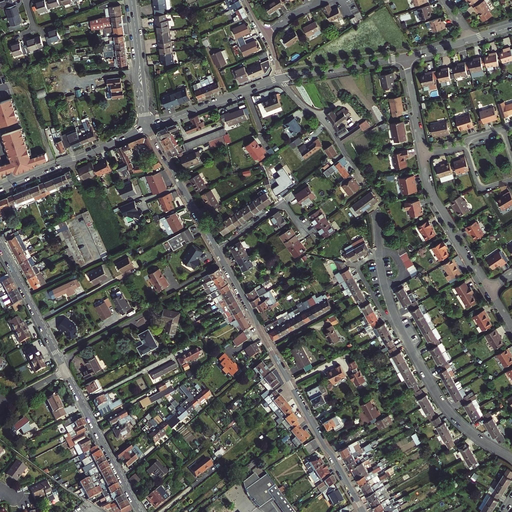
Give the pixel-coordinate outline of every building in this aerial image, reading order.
[(170,0),(154,0),(156,4),(154,5),(155,9),(168,7),(168,9),(171,8),(172,7),(170,0)] [(236,9),(243,6),(240,0),(233,0),(229,2),(232,9),(235,8),(236,9)] [(271,12),(283,3),(281,0),(274,0),(266,6),(271,12)] [(489,11),(491,9),(484,0),(482,0),(473,6),(476,10),(478,9),(480,12),(482,15),(480,16),(483,21),(492,15),(489,11)] [(51,9),(50,7),(48,1),(44,2),(44,1),(36,3),(39,13),(51,9)] [(107,16),(121,14),(120,5),(112,6),(111,1),(99,5),(99,8),(106,7),(107,16)] [(0,5),(0,7),(0,9),(5,7),(8,16),(18,13),(15,5),(13,5),(12,2),(0,5)] [(325,13),(326,13),(329,20),(338,17),(341,23),(344,21),(345,21),(343,18),(338,7),(331,10),(328,4),(327,4),(322,7),(325,13)] [(429,5),(419,8),(423,19),(435,15),(434,11),(431,12),(430,9),(429,5)] [(248,15),(243,6),(236,9),(238,13),(236,14),(237,15),(233,17),(234,18),(230,20),(232,23),(248,16),(248,15)] [(12,29),(19,27),(18,23),(21,22),(18,13),(8,16),(12,29)] [(91,20),(92,29),(104,27),(123,24),(121,14),(107,16),(98,17),(91,20)] [(158,25),(159,31),(171,30),(169,14),(155,16),(157,25),(158,25)] [(441,17),(430,20),(434,32),(447,28),(445,24),(443,25),(442,21),(441,17)] [(316,34),(321,31),(316,21),(303,27),(307,35),(315,32),(316,34)] [(236,44),(242,41),(240,37),(250,32),(247,23),(230,30),(236,44)] [(123,24),(104,27),(105,36),(124,33),(123,24)] [(59,38),(56,29),(48,32),(49,35),(45,36),(48,44),(52,43),(51,41),(59,38)] [(159,38),(158,38),(159,42),(172,40),(171,30),(159,31),(159,38)] [(295,30),(291,33),(291,32),(283,38),(292,50),(296,47),(293,43),(297,41),(296,39),(300,37),(295,30)] [(102,39),(110,38),(110,43),(125,41),(124,33),(105,36),(102,37),(102,39)] [(26,52),(30,51),(29,49),(38,46),(35,37),(26,40),(27,43),(24,44),(26,52)] [(159,46),(161,46),(161,52),(173,50),(172,40),(159,42),(159,46)] [(104,47),(105,51),(109,50),(126,48),(125,41),(110,43),(108,43),(108,47),(104,47)] [(242,57),(258,50),(254,41),(244,46),(242,41),(236,44),(242,57)] [(26,52),(24,44),(20,45),(19,42),(10,45),(13,54),(22,51),(22,53),(26,52)] [(505,51),(500,52),(503,62),(511,59),(511,48),(511,46),(507,47),(508,50),(505,51)] [(105,54),(105,56),(111,55),(127,53),(126,48),(109,50),(110,53),(105,54)] [(213,53),(218,65),(227,62),(226,59),(229,58),(226,49),(223,50),(213,53)] [(162,58),(161,58),(162,62),(175,61),(173,50),(161,52),(162,58)] [(490,56),(485,57),(488,67),(500,65),(497,52),(493,53),(493,55),(490,56)] [(106,59),(106,61),(110,61),(127,58),(127,53),(111,55),(112,58),(106,59)] [(481,57),(476,58),(477,60),(474,61),(469,62),(471,73),(483,70),(481,57)] [(119,68),(128,67),(127,58),(110,61),(111,63),(114,63),(115,66),(118,65),(119,68)] [(272,66),(272,64),(271,58),(248,67),(253,77),(268,72),(272,66)] [(465,62),(460,63),(461,65),(457,66),(454,67),(456,77),(468,75),(467,70),(465,62)] [(447,70),(443,71),(438,72),(444,82),(453,80),(450,67),(446,68),(447,70)] [(233,74),(235,78),(239,77),(241,82),(250,78),(246,69),(235,73),(235,71),(233,72),(233,74)] [(433,71),(429,72),(430,74),(426,74),(422,75),(424,86),(436,84),(435,79),(433,71)] [(395,79),(393,72),(381,75),(384,89),(395,87),(394,80),(395,79)] [(208,78),(210,82),(210,83),(214,92),(222,89),(221,89),(218,80),(215,81),(212,73),(207,75),(208,78)] [(106,79),(107,86),(111,85),(113,98),(124,96),(123,89),(122,89),(121,81),(120,82),(119,77),(106,79)] [(196,82),(195,78),(191,79),(198,98),(206,95),(201,80),(196,82)] [(210,82),(208,78),(201,80),(206,95),(214,92),(210,83),(210,82)] [(186,97),(186,99),(191,97),(186,85),(176,89),(180,100),(186,97)] [(174,102),(180,100),(176,89),(162,94),(166,107),(175,103),(174,102)] [(273,96),(258,102),(263,115),(282,108),(276,92),(273,93),(273,96)] [(403,110),(401,96),(389,98),(393,116),(402,114),(401,111),(403,110)] [(11,97),(0,100),(0,124),(18,119),(11,97)] [(509,116),(509,114),(511,113),(511,102),(506,105),(505,101),(499,103),(503,117),(509,116)] [(229,111),(224,113),(229,124),(247,117),(243,107),(230,113),(229,111)] [(336,113),(338,115),(336,116),(332,109),(326,114),(334,125),(335,129),(338,128),(336,124),(347,116),(343,111),(346,109),(344,107),(336,113)] [(490,120),(498,118),(495,108),(488,110),(487,108),(480,110),(484,123),(491,121),(490,120)] [(191,117),(192,121),(193,120),(194,122),(185,126),(187,133),(206,125),(204,120),(201,121),(198,114),(191,117)] [(474,126),(470,114),(456,118),(460,129),(467,127),(467,128),(474,126)] [(88,116),(82,118),(84,126),(85,129),(90,140),(97,137),(88,116)] [(284,123),(287,126),(284,128),(290,136),(302,127),(294,116),(284,123)] [(363,130),(369,126),(365,120),(358,124),(362,129),(363,130)] [(404,125),(403,121),(391,124),(395,141),(406,139),(403,125),(404,125)] [(446,134),(450,133),(448,121),(432,124),(434,135),(446,133),(446,134)] [(76,128),(77,131),(82,143),(90,140),(85,129),(84,126),(81,128),(80,128),(79,128),(78,126),(77,126),(76,122),(75,123),(76,126),(76,128)] [(172,130),(178,127),(176,123),(158,131),(158,133),(161,139),(173,132),(172,130)] [(362,129),(358,124),(350,129),(347,124),(338,129),(336,130),(337,132),(343,142),(362,129)] [(58,125),(51,127),(52,131),(60,150),(65,148),(62,139),(63,139),(62,138),(61,134),(60,131),(58,125)] [(5,162),(0,163),(0,172),(8,170),(15,168),(16,172),(33,165),(33,163),(47,158),(45,151),(30,156),(21,127),(2,133),(11,160),(5,162)] [(76,128),(61,134),(62,138),(63,139),(66,147),(72,144),(73,147),(82,143),(77,131),(76,128)] [(173,132),(161,139),(164,145),(176,138),(173,132)] [(116,166),(118,171),(121,170),(124,177),(135,172),(146,170),(149,174),(155,173),(152,169),(158,167),(162,164),(147,137),(144,137),(138,139),(140,144),(144,143),(149,152),(150,152),(154,159),(144,164),(133,166),(128,154),(133,152),(131,148),(136,146),(134,141),(118,147),(124,162),(116,166)] [(218,137),(215,138),(211,139),(210,140),(213,146),(221,143),(218,137)] [(297,145),(302,141),(299,137),(293,140),(297,145)] [(176,138),(164,145),(167,150),(179,144),(176,138)] [(317,138),(312,141),(313,143),(306,148),(304,145),(299,148),(304,156),(322,144),(317,138)] [(264,154),(267,152),(263,146),(261,147),(255,139),(246,146),(256,159),(257,158),(259,161),(266,157),(264,154)] [(170,156),(182,151),(179,144),(167,150),(170,156)] [(316,155),(318,157),(324,153),(328,159),(327,160),(328,161),(332,159),(331,157),(338,153),(332,144),(321,151),(316,155)] [(393,153),(396,168),(407,166),(405,157),(409,156),(408,149),(399,150),(399,152),(393,153)] [(195,151),(181,157),(185,167),(199,161),(195,151)] [(335,170),(336,171),(338,170),(344,178),(345,178),(347,176),(349,175),(342,166),(348,161),(344,156),(341,158),(338,160),(332,165),(323,172),(326,176),(330,173),(330,174),(332,173),(331,172),(335,170)] [(462,160),(455,162),(459,174),(470,170),(466,156),(461,158),(462,160)] [(103,162),(94,166),(98,174),(98,175),(105,172),(106,173),(112,170),(107,159),(102,161),(103,162)] [(92,161),(88,163),(89,164),(79,169),(83,179),(91,175),(91,176),(98,174),(94,166),(92,161)] [(442,166),(437,167),(441,177),(453,173),(450,162),(446,163),(446,164),(442,166)] [(285,166),(279,169),(282,174),(277,178),(281,184),(274,188),(277,194),(295,182),(285,166)] [(154,173),(146,175),(156,193),(169,188),(162,176),(161,176),(159,171),(154,173)] [(68,178),(68,177),(66,173),(54,178),(57,186),(58,189),(75,182),(73,176),(68,178)] [(190,178),(198,191),(207,187),(199,173),(190,178)] [(347,176),(345,178),(344,178),(339,182),(349,195),(360,187),(350,174),(349,174),(349,175),(347,176)] [(404,193),(417,190),(415,176),(399,179),(401,188),(403,188),(404,193)] [(48,189),(57,186),(54,178),(42,183),(46,190),(48,189)] [(123,198),(132,194),(132,195),(137,193),(132,182),(119,188),(123,198)] [(34,195),(46,190),(42,183),(31,187),(34,195)] [(303,205),(316,196),(309,186),(296,194),(303,205)] [(34,195),(31,187),(23,191),(27,201),(35,198),(34,195)] [(220,205),(211,189),(202,194),(207,203),(205,204),(209,211),(215,207),(220,205)] [(259,192),(261,195),(267,204),(273,200),(267,191),(265,193),(262,189),(259,192)] [(15,206),(27,201),(23,191),(11,195),(15,206)] [(358,215),(377,201),(370,192),(351,206),(358,215)] [(511,194),(510,192),(505,195),(505,196),(498,201),(504,210),(511,205),(511,194)] [(170,193),(158,197),(164,212),(174,208),(171,200),(173,200),(170,193)] [(12,207),(15,206),(11,195),(0,199),(0,200),(3,208),(11,204),(12,207)] [(255,201),(252,203),(258,210),(267,204),(261,195),(254,200),(255,201)] [(451,202),(453,206),(455,205),(459,211),(461,216),(471,210),(467,204),(468,203),(466,200),(464,199),(462,195),(461,196),(451,202)] [(137,199),(121,206),(125,215),(128,214),(134,217),(134,215),(142,219),(144,213),(145,213),(145,212),(146,210),(140,207),(139,205),(140,204),(137,199)] [(405,202),(406,209),(409,208),(411,216),(414,215),(415,216),(415,217),(416,217),(417,217),(418,217),(419,216),(419,215),(419,214),(424,213),(423,208),(421,209),(420,206),(421,206),(420,199),(405,202)] [(249,205),(248,204),(242,208),(249,216),(258,210),(252,203),(249,205)] [(242,208),(236,212),(237,213),(234,215),(239,223),(249,216),(242,208)] [(316,226),(327,219),(323,213),(321,214),(319,210),(310,216),(316,226)] [(183,225),(175,211),(160,218),(169,233),(183,225)] [(278,211),(270,217),(274,223),(273,223),(277,229),(287,222),(283,217),(282,217),(278,211)] [(239,223),(234,215),(231,217),(231,216),(224,220),(230,229),(239,223)] [(324,237),(334,230),(327,219),(316,226),(324,237)] [(230,229),(224,220),(218,224),(224,233),(230,229)] [(418,230),(420,233),(422,233),(426,240),(436,234),(433,229),(432,230),(431,227),(433,226),(429,220),(418,226),(419,228),(418,230)] [(466,228),(471,235),(472,234),(476,239),(484,234),(481,229),(481,228),(480,225),(478,225),(476,221),(466,228)] [(194,238),(188,227),(181,231),(187,242),(194,238)] [(291,229),(281,236),(288,245),(298,238),(291,229)] [(174,250),(187,242),(181,231),(167,239),(174,250)] [(15,232),(13,233),(7,236),(13,248),(21,244),(15,232)] [(305,249),(298,238),(288,245),(295,256),(305,249)] [(235,250),(233,251),(237,259),(248,253),(244,247),(243,247),(243,246),(245,245),(246,244),(244,241),(242,240),(240,242),(240,241),(233,244),(235,250)] [(366,249),(369,247),(366,241),(359,245),(357,241),(353,243),(353,244),(355,247),(360,255),(367,251),(366,249)] [(433,251),(434,253),(435,253),(440,260),(449,255),(445,248),(446,247),(443,241),(432,247),(433,250),(433,251)] [(17,255),(24,251),(21,244),(13,248),(17,255)] [(197,254),(199,256),(203,251),(193,244),(182,259),(194,268),(200,260),(199,259),(197,257),(196,257),(195,257),(194,257),(196,253),(197,254)] [(353,244),(344,250),(345,253),(355,247),(353,244)] [(352,260),(360,255),(355,247),(345,253),(344,254),(347,260),(350,258),(352,260)] [(32,257),(28,249),(24,251),(17,255),(21,263),(28,259),(32,257)] [(500,252),(494,255),(494,256),(488,260),(493,269),(500,265),(501,267),(507,263),(500,252)] [(253,264),(248,253),(237,259),(243,269),(253,264)] [(130,268),(134,266),(128,256),(116,262),(122,272),(130,267),(130,268)] [(455,262),(453,258),(442,264),(448,275),(446,276),(448,280),(461,273),(455,263),(455,262)] [(32,266),(28,259),(21,263),(25,270),(32,266)] [(37,264),(35,264),(32,266),(25,270),(28,278),(36,274),(41,271),(37,264)] [(348,268),(346,264),(340,268),(345,278),(353,274),(350,267),(348,268)] [(103,265),(95,269),(96,271),(89,274),(95,284),(99,282),(99,281),(100,281),(100,280),(99,279),(104,277),(105,278),(109,276),(103,265)] [(206,281),(222,272),(219,267),(203,276),(206,281)] [(164,276),(159,268),(158,268),(154,270),(154,271),(150,273),(152,277),(151,277),(154,283),(155,282),(158,287),(157,288),(159,291),(162,289),(161,288),(169,284),(164,276)] [(41,271),(36,274),(28,278),(34,289),(44,284),(46,283),(41,271)] [(206,281),(209,287),(225,277),(222,272),(206,281)] [(358,281),(353,274),(345,278),(349,286),(358,281)] [(0,290),(13,284),(10,279),(8,280),(6,276),(0,278),(0,290)] [(225,277),(209,287),(211,292),(228,282),(225,277)] [(268,278),(246,292),(246,293),(250,300),(260,295),(257,290),(270,281),(268,278)] [(53,290),(57,297),(67,292),(69,296),(75,292),(74,289),(77,287),(74,280),(53,290)] [(358,281),(349,286),(346,288),(350,295),(353,293),(362,288),(358,281)] [(465,304),(475,298),(471,292),(473,291),(470,285),(468,286),(464,281),(455,287),(465,304)] [(217,295),(231,287),(228,282),(211,292),(207,294),(206,294),(208,298),(216,294),(217,295)] [(402,282),(395,286),(397,289),(395,291),(400,298),(408,293),(402,282)] [(0,290),(0,295),(1,297),(3,296),(16,290),(13,284),(0,290)] [(219,301),(234,293),(231,287),(217,295),(219,301)] [(365,296),(362,288),(353,293),(357,300),(358,300),(360,303),(366,299),(365,296)] [(260,295),(250,300),(253,305),(257,303),(269,296),(267,293),(271,291),(270,289),(260,295)] [(4,302),(18,295),(16,290),(3,296),(5,298),(1,300),(3,303),(4,302)] [(271,291),(267,293),(269,296),(257,303),(261,310),(265,308),(270,305),(275,302),(277,301),(271,291)] [(123,293),(114,298),(123,313),(132,307),(129,301),(128,302),(126,298),(123,293)] [(234,293),(219,301),(222,306),(237,297),(234,293)] [(408,293),(400,298),(404,306),(409,303),(411,306),(418,302),(416,299),(413,301),(408,293)] [(325,300),(322,294),(319,295),(327,310),(333,306),(328,298),(325,300)] [(19,302),(21,301),(18,295),(4,302),(6,306),(3,308),(4,310),(11,306),(19,302)] [(327,310),(319,295),(314,298),(322,312),(327,310)] [(237,297),(222,306),(225,311),(240,302),(237,297)] [(322,312),(314,298),(309,301),(317,315),(322,312)] [(467,306),(476,300),(475,298),(465,304),(467,306)] [(368,302),(366,299),(360,303),(366,314),(374,309),(370,302),(368,302)] [(106,301),(97,307),(104,319),(114,314),(106,301)] [(304,304),(303,304),(305,307),(312,318),(317,315),(309,301),(304,304)] [(14,311),(22,307),(19,302),(11,306),(14,311)] [(240,302),(225,311),(228,316),(243,308),(240,302)] [(418,302),(411,306),(413,309),(411,310),(416,318),(427,312),(422,303),(419,304),(418,302)] [(302,305),(298,307),(299,309),(306,321),(312,318),(305,307),(303,308),(302,305)] [(243,308),(228,316),(231,321),(246,313),(243,308)] [(297,310),(296,308),(293,310),(301,324),(306,321),(299,309),(297,310)] [(482,330),(492,324),(489,320),(485,314),(487,313),(484,308),(473,315),(474,318),(482,330)] [(165,309),(163,318),(169,320),(167,330),(176,332),(181,312),(165,309)] [(377,318),(379,317),(374,309),(366,314),(363,315),(367,323),(364,324),(366,328),(378,321),(377,318)] [(301,324),(293,310),(288,312),(296,327),(301,324)] [(296,327),(288,312),(283,315),(291,329),(296,327)] [(427,312),(416,318),(420,325),(431,319),(427,312)] [(235,321),(236,323),(239,321),(243,329),(249,326),(252,324),(246,313),(231,321),(230,321),(231,323),(235,321)] [(291,329),(283,315),(277,319),(285,332),(291,329)] [(19,316),(8,322),(14,332),(26,326),(24,322),(22,323),(19,316)] [(68,332),(68,337),(73,337),(74,336),(78,336),(77,326),(70,322),(71,322),(65,318),(59,328),(63,331),(64,331),(65,330),(68,332)] [(285,332),(277,319),(272,321),(280,335),(285,332)] [(431,319),(420,325),(424,333),(432,328),(435,327),(431,319)] [(280,335),(272,321),(265,326),(272,338),(274,339),(280,335)] [(389,330),(385,322),(381,324),(378,321),(366,328),(368,331),(377,327),(381,334),(389,330)] [(26,330),(28,329),(26,326),(14,332),(19,343),(30,337),(26,330)] [(325,334),(331,345),(340,341),(332,326),(327,328),(329,332),(325,334)] [(424,333),(429,340),(431,339),(432,342),(439,339),(438,337),(432,328),(424,333)] [(499,334),(496,328),(485,335),(491,345),(492,345),(495,348),(503,343),(498,335),(499,334)] [(150,329),(140,335),(145,344),(139,348),(143,355),(160,346),(150,329)] [(389,348),(395,344),(392,338),(394,337),(389,330),(381,334),(378,336),(383,345),(386,344),(389,348)] [(209,333),(202,337),(206,342),(213,339),(209,333)] [(232,341),(237,347),(247,338),(242,333),(232,341)] [(439,339),(432,342),(434,346),(431,348),(435,356),(446,349),(442,342),(443,341),(441,338),(439,339)] [(259,348),(257,344),(247,349),(252,359),(261,354),(258,348),(259,348)] [(310,362),(301,344),(292,349),(298,360),(295,361),(299,368),(303,365),(310,362)] [(389,348),(393,355),(397,362),(406,358),(401,350),(399,351),(395,344),(389,348)] [(34,346),(24,351),(29,362),(42,355),(40,352),(38,353),(34,346)] [(198,347),(178,358),(181,364),(190,360),(190,361),(202,355),(198,347)] [(511,352),(508,348),(497,354),(504,367),(511,362),(511,357),(509,353),(511,352)] [(435,356),(439,364),(442,362),(443,365),(449,362),(448,359),(451,357),(446,349),(435,356)] [(222,361),(220,363),(224,367),(222,369),(226,374),(228,372),(232,376),(240,369),(234,363),(233,364),(227,357),(228,357),(225,353),(219,359),(222,361)] [(104,368),(97,354),(88,358),(92,366),(85,370),(88,376),(104,368)] [(44,359),(42,355),(29,362),(35,372),(45,367),(42,360),(44,359)] [(397,362),(393,355),(389,357),(394,365),(397,362)] [(355,370),(350,373),(353,379),(354,378),(357,383),(366,379),(360,367),(359,368),(357,365),(358,364),(355,358),(349,361),(352,367),(353,367),(355,370)] [(410,365),(406,358),(397,362),(402,370),(410,365)] [(173,360),(150,373),(153,379),(176,367),(173,360)] [(252,370),(256,374),(257,373),(262,379),(270,373),(261,362),(252,370)] [(303,365),(306,371),(313,367),(310,362),(303,365)] [(402,370),(397,362),(394,365),(398,372),(402,370)] [(445,369),(441,371),(444,378),(452,373),(449,367),(451,365),(449,362),(443,365),(445,369)] [(336,365),(336,366),(334,367),(334,366),(326,370),(333,383),(340,379),(339,377),(345,374),(339,363),(336,365)] [(406,377),(414,373),(410,365),(402,370),(406,377)] [(406,377),(402,370),(398,372),(402,380),(406,377)] [(262,398),(273,390),(271,388),(278,382),(270,373),(262,379),(259,381),(267,390),(260,395),(262,398)] [(418,381),(414,373),(406,377),(414,392),(415,391),(420,388),(416,382),(418,381)] [(448,385),(456,380),(452,373),(444,378),(448,385)] [(103,389),(97,378),(86,384),(92,395),(103,389)] [(452,392),(460,387),(456,380),(448,385),(452,392)] [(211,395),(205,388),(203,391),(195,382),(193,385),(200,393),(205,399),(211,395)] [(165,397),(173,392),(169,383),(164,385),(163,383),(156,387),(159,392),(148,398),(151,404),(156,401),(160,399),(162,398),(165,397)] [(315,406),(326,400),(321,392),(326,390),(322,383),(307,390),(315,406)] [(205,399),(200,393),(197,395),(189,386),(186,389),(191,395),(199,404),(205,399)] [(460,387),(452,392),(456,400),(463,396),(465,399),(471,396),(470,395),(475,392),(473,390),(468,393),(463,386),(460,387)] [(420,388),(415,391),(422,405),(430,400),(426,393),(424,394),(420,388)] [(284,402),(274,390),(263,399),(273,411),(277,408),(284,402)] [(471,396),(465,399),(466,402),(465,403),(469,411),(477,406),(473,399),(478,397),(476,393),(471,396)] [(107,394),(94,401),(101,416),(116,408),(124,404),(121,399),(112,403),(107,394)] [(56,395),(46,400),(56,420),(65,415),(61,409),(63,408),(56,395)] [(189,398),(191,400),(189,402),(194,409),(199,404),(191,395),(187,398),(188,399),(189,398)] [(173,411),(171,413),(172,414),(179,422),(183,418),(171,404),(165,397),(162,398),(172,410),(172,409),(173,411)] [(142,409),(151,404),(148,398),(139,403),(142,409)] [(378,409),(376,409),(374,405),(373,405),(370,399),(360,404),(366,414),(369,419),(380,413),(378,409)] [(186,400),(183,403),(185,406),(182,408),(187,415),(194,409),(189,402),(186,400)] [(435,408),(430,400),(422,405),(419,407),(422,413),(424,413),(426,412),(430,420),(431,420),(436,416),(433,409),(435,408)] [(177,407),(172,402),(171,404),(183,418),(187,415),(182,408),(179,406),(178,406),(177,407)] [(292,412),(284,402),(277,408),(283,414),(279,418),(281,421),(284,419),(291,413),(292,412)] [(484,413),(479,405),(477,406),(469,411),(473,419),(483,413),(485,416),(491,413),(490,410),(484,413)] [(107,420),(110,426),(117,422),(127,417),(124,411),(110,419),(107,420)] [(83,426),(86,425),(79,413),(62,423),(68,434),(69,433),(83,426)] [(299,423),(291,413),(284,419),(292,429),(297,425),(299,423)] [(342,424),(337,413),(331,416),(329,413),(321,417),(328,428),(336,423),(338,427),(342,424)] [(380,428),(393,421),(388,413),(376,420),(380,428)] [(491,413),(485,416),(487,420),(485,421),(489,428),(498,423),(491,413)] [(165,424),(168,427),(170,430),(179,422),(172,414),(165,420),(162,416),(159,418),(165,424)] [(431,420),(433,424),(435,423),(439,429),(435,431),(437,435),(448,428),(444,421),(442,422),(439,415),(436,416),(431,420)] [(127,417),(117,422),(120,426),(113,430),(117,439),(130,432),(125,424),(130,421),(132,426),(135,423),(133,419),(131,420),(129,416),(127,417)] [(154,418),(156,420),(155,422),(165,434),(170,430),(168,427),(167,428),(164,425),(162,422),(161,423),(156,417),(154,418)] [(24,418),(12,428),(16,433),(20,430),(23,436),(31,431),(27,425),(29,424),(24,418)] [(151,421),(153,424),(151,425),(162,437),(165,434),(155,422),(156,420),(154,418),(153,419),(151,421)] [(150,427),(148,429),(149,430),(158,440),(162,437),(151,425),(148,421),(146,422),(150,426),(149,426),(150,427)] [(489,428),(493,436),(495,435),(497,438),(504,434),(498,423),(489,428)] [(297,425),(292,429),(289,431),(300,443),(309,436),(306,432),(304,433),(297,425)] [(84,432),(86,431),(83,426),(69,433),(68,434),(63,436),(66,441),(72,438),(84,432)] [(143,428),(142,429),(144,432),(154,444),(158,440),(149,430),(146,432),(143,428)] [(436,435),(438,439),(443,436),(445,440),(448,447),(454,443),(451,437),(453,436),(448,428),(437,435),(436,435)] [(72,438),(66,441),(69,448),(73,446),(78,456),(80,455),(85,453),(93,449),(84,432),(72,438)] [(345,440),(354,435),(353,432),(343,437),(345,440)] [(418,444),(422,442),(417,432),(413,434),(418,444)] [(417,444),(411,435),(410,433),(405,437),(411,447),(417,444)] [(348,444),(339,449),(344,457),(357,449),(356,447),(355,448),(354,446),(350,448),(348,444)] [(465,447),(463,444),(457,447),(463,458),(471,453),(467,446),(465,447)] [(128,468),(138,459),(133,452),(130,450),(132,449),(129,445),(116,455),(118,459),(120,458),(122,461),(128,468)] [(85,453),(80,455),(78,456),(81,462),(83,461),(100,452),(97,447),(93,449),(85,453)] [(357,449),(344,457),(346,462),(359,455),(358,453),(363,450),(361,447),(357,449)] [(93,463),(103,458),(100,452),(83,461),(86,467),(88,465),(93,463)] [(363,457),(361,453),(359,455),(346,462),(350,467),(351,467),(362,460),(371,455),(369,453),(363,457)] [(477,464),(471,453),(463,458),(469,469),(477,464)] [(317,456),(316,454),(306,460),(308,462),(305,464),(309,472),(308,473),(309,474),(313,471),(323,465),(319,458),(320,457),(319,455),(317,456)] [(211,464),(205,457),(190,470),(195,477),(206,467),(211,464)] [(93,469),(106,463),(103,458),(93,463),(88,465),(91,470),(93,469)] [(16,481),(27,467),(17,460),(6,474),(16,481)] [(362,460),(351,467),(357,477),(368,471),(362,460)] [(163,468),(157,461),(151,466),(161,478),(168,472),(165,467),(163,468)] [(98,474),(109,469),(106,463),(93,469),(91,470),(87,472),(90,478),(95,475),(98,474)] [(328,473),(323,465),(313,471),(309,474),(314,482),(319,480),(321,483),(330,477),(327,473),(328,473)] [(161,478),(151,466),(146,471),(150,475),(153,472),(159,480),(161,478)] [(508,486),(511,479),(511,478),(510,477),(511,474),(511,470),(508,468),(500,481),(508,486)] [(102,480),(104,479),(103,478),(112,474),(109,469),(98,474),(95,475),(97,478),(98,481),(101,479),(102,480)] [(368,471),(357,477),(360,483),(372,476),(375,475),(372,469),(368,471)] [(258,479),(253,473),(242,483),(242,485),(243,488),(244,490),(258,479)] [(112,474),(103,478),(104,479),(102,480),(101,479),(98,481),(101,486),(104,484),(106,483),(114,479),(112,474)] [(132,482),(138,477),(135,474),(129,479),(130,480),(132,482)] [(277,489),(274,485),(265,474),(258,479),(244,490),(244,491),(246,494),(247,496),(249,499),(250,500),(265,489),(267,491),(270,495),(277,489)] [(383,474),(374,480),(372,476),(360,483),(363,488),(381,478),(385,476),(383,474)] [(97,478),(95,475),(90,478),(79,484),(82,489),(93,484),(93,485),(96,484),(95,482),(94,479),(97,478)] [(316,486),(321,492),(322,491),(333,483),(334,482),(330,476),(330,477),(321,483),(316,486)] [(138,477),(132,482),(134,486),(140,481),(138,477)] [(381,478),(363,488),(366,494),(381,485),(380,483),(382,481),(381,478)] [(102,489),(104,491),(117,485),(114,479),(106,483),(104,484),(101,486),(102,488),(102,489)] [(96,484),(93,485),(93,484),(82,489),(85,495),(95,489),(95,488),(98,487),(98,488),(101,486),(98,481),(95,482),(96,484)] [(503,493),(508,486),(500,481),(493,491),(499,495),(501,492),(503,493)] [(47,503),(53,500),(45,483),(29,490),(34,501),(44,496),(47,503)] [(333,483),(322,491),(327,499),(329,498),(332,504),(342,499),(333,483)] [(386,487),(384,484),(381,485),(366,494),(369,500),(379,494),(378,492),(386,487)] [(105,498),(120,490),(117,485),(104,491),(102,492),(105,498)] [(95,489),(85,495),(88,500),(98,494),(102,492),(104,491),(102,489),(102,488),(101,486),(98,488),(98,487),(95,488),(95,489)] [(153,489),(145,496),(149,501),(150,500),(155,506),(163,500),(155,488),(153,489)] [(265,489),(250,500),(252,503),(263,494),(266,498),(270,495),(267,491),(265,489)] [(294,511),(290,505),(282,495),(280,493),(278,489),(277,489),(270,495),(274,501),(283,511),(282,511),(294,511)] [(499,495),(493,491),(490,489),(484,500),(494,507),(499,499),(497,498),(499,495)] [(108,502),(109,504),(114,501),(123,496),(120,490),(105,498),(93,505),(96,507),(106,501),(107,503),(108,502)] [(385,493),(384,491),(379,494),(369,500),(372,505),(385,498),(383,494),(385,493)] [(263,494),(252,503),(253,504),(255,506),(258,509),(259,509),(269,501),(266,498),(263,494)] [(274,501),(270,495),(266,498),(269,501),(259,509),(260,510),(262,511),(277,511),(271,503),(274,501)] [(110,510),(111,509),(117,506),(126,501),(123,496),(114,501),(116,504),(109,507),(110,510)] [(385,498),(372,505),(376,511),(391,502),(394,500),(393,498),(387,501),(385,498)] [(483,499),(479,506),(482,508),(479,511),(490,511),(494,507),(484,500),(483,499)] [(109,511),(118,511),(119,511),(129,506),(126,501),(117,506),(111,509),(110,510),(108,510),(109,511)] [(398,501),(393,505),(391,502),(376,511),(385,511),(393,508),(400,504),(398,501)]
